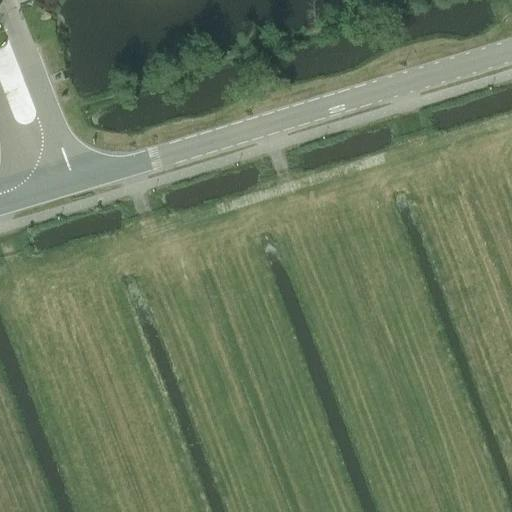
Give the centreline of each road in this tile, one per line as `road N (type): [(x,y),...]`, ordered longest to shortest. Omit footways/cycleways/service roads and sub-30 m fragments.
road 1 (tertiary): [(68,183),(511,48)]
road 2 (unclassified): [(68,183),(3,0)]
